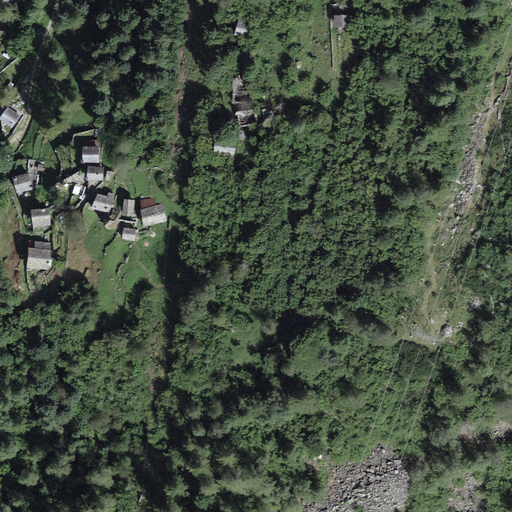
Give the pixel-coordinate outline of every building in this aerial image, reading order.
[(19,118),(8,110),(0,122),(11,129),(19,118)] [(235,128),(258,124),(257,112),(233,115),(235,128)] [(220,142),(219,156),(235,158),(236,144),(220,142)] [(97,149),(84,150),(84,163),(97,162),(97,149)] [(111,169),(92,169),(93,183),(111,182),(111,169)] [(27,176),(13,180),(16,192),(30,189),(27,176)] [(100,197),(96,208),(111,214),(115,202),(100,197)] [(138,202),(126,202),(126,217),(137,217),(138,202)] [(161,207),(143,211),(147,227),(165,222),(161,207)] [(47,211),(32,213),(34,228),(49,226),(47,211)] [(127,229),(126,239),(139,241),(141,231),(127,229)] [(49,252),(30,251),(29,268),(49,269),(49,252)]
